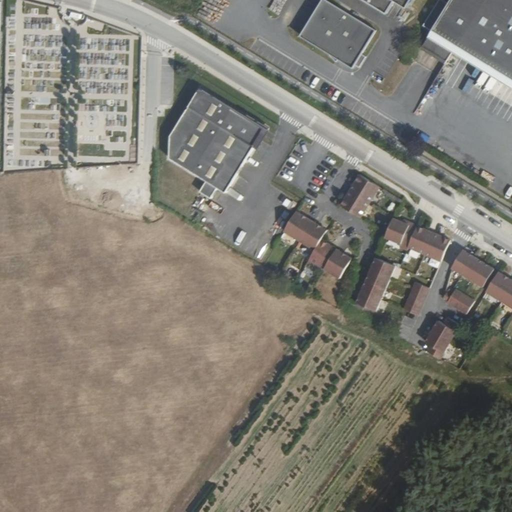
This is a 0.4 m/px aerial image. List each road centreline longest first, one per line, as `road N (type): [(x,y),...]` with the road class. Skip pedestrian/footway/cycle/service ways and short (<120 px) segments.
road 1 (tertiary): [(355,150),(140,19),(79,0)]
road 2 (residential): [(355,150),(328,203),(364,233),(357,276)]
road 3 (tertiary): [(470,218),(355,150)]
road 4 (unknown): [(490,164),(500,125),(472,99),(459,104),(441,135)]
road 5 (residential): [(418,331),(470,218)]
